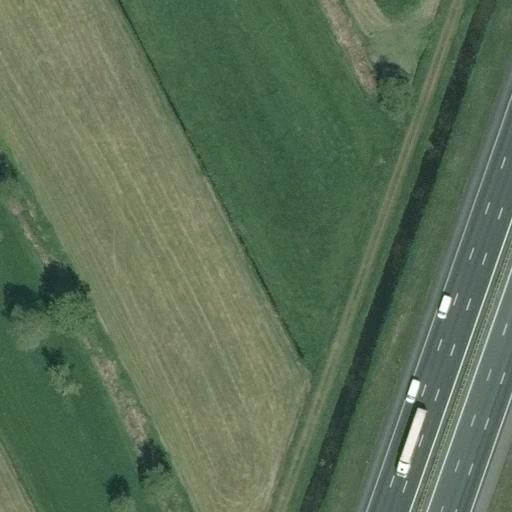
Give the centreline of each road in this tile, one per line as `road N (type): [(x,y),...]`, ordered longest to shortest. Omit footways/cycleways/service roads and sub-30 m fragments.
road 1 (track): [(279,511),(458,0)]
road 2 (motorway): [(511,169),(392,511)]
road 3 (motorway): [(452,511),(511,342)]
